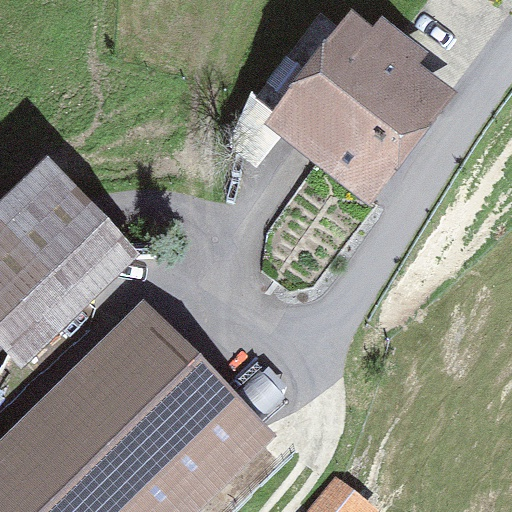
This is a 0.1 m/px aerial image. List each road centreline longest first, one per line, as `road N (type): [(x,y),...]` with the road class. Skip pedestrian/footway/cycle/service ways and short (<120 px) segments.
road 1 (track): [(338,314),(511,60)]
road 2 (track): [(338,314),(318,373),(318,450),(308,475),(275,511)]
